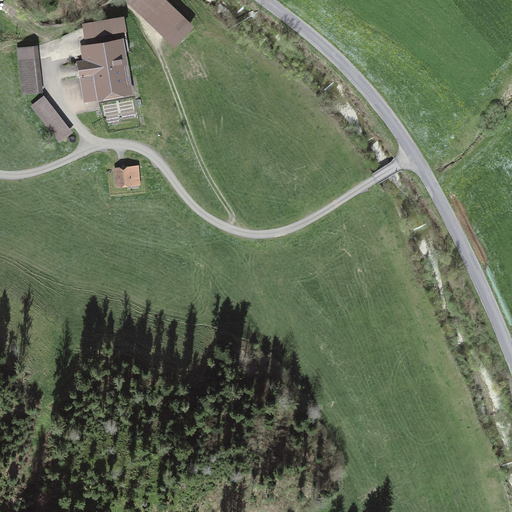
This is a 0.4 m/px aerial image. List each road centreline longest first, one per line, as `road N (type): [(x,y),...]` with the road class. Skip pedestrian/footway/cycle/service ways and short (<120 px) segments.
road 1 (track): [(0,174),(43,169),(104,143),(132,145),(160,162),(201,213),(258,234),(321,213),(413,152)]
road 2 (tertiary): [(265,0),(339,60),(413,152),(511,356)]
road 3 (track): [(152,42),(234,231)]
